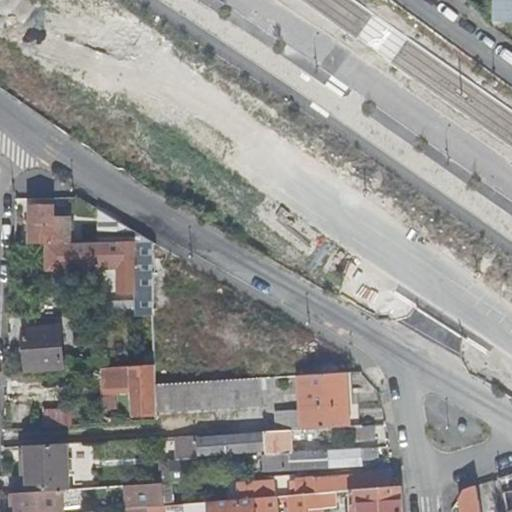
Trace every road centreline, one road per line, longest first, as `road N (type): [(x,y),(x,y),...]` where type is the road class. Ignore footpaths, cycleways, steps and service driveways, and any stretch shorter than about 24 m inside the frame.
road 1 (residential): [(0,125),(407,362)]
road 2 (tertiary): [(230,0),(511,190)]
road 3 (residential): [(407,362),(511,425)]
